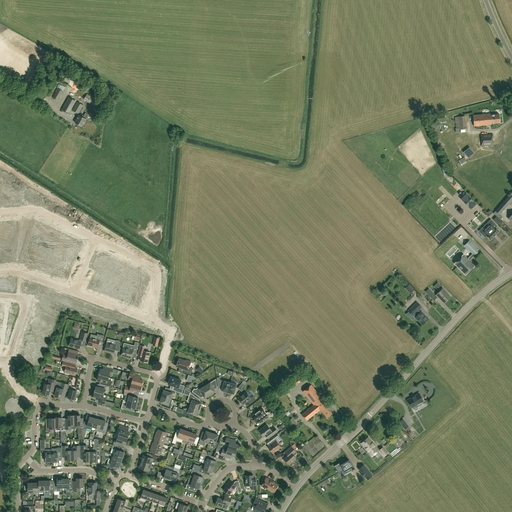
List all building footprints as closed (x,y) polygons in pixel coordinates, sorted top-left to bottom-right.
[(57,100),(63,91),(65,87),(60,84),(59,83),(57,88),(55,92),(56,92),(53,97),(57,100)] [(100,105),(102,103),(100,101),(87,94),(84,100),(97,107),(98,104),(100,105)] [(69,113),(76,101),(69,97),(62,109),(69,113)] [(78,114),(83,105),(77,101),(72,110),(78,114)] [(82,126),(88,115),(86,113),(84,116),(82,115),(82,116),(79,115),(75,122),(82,126)] [(500,122),(499,114),(490,115),(490,113),(473,115),(474,126),(491,124),(491,123),(500,122)] [(466,129),(465,116),(455,117),(456,128),(460,128),(460,129),(466,129)] [(481,146),(493,145),(493,134),(480,134),(481,146)] [(468,158),(474,153),(470,146),(463,152),(468,158)] [(448,190),(454,184),(450,180),(444,186),(448,190)] [(454,187),(449,191),(454,198),(464,189),(461,186),(456,190),(454,187)] [(14,189),(3,190),(4,198),(7,198),(7,199),(11,199),(11,198),(15,197),(14,189)] [(470,209),(476,203),(465,193),(460,198),(470,209)] [(509,203),(511,200),(511,196),(509,194),(502,202),(507,206),(509,203)] [(501,205),(495,211),(500,215),(505,209),(501,205)] [(498,225),(501,222),(496,216),(493,219),(498,225)] [(35,226),(31,235),(35,236),(33,239),(38,242),(39,240),(44,230),(41,229),(43,225),(40,224),(41,222),(37,220),(34,226),(35,226)] [(486,236),(490,240),(499,231),(495,227),(497,226),(491,220),(489,223),(490,224),(483,231),(482,230),(480,232),(485,237),(486,236)] [(8,222),(1,222),(2,234),(15,233),(16,226),(8,226),(8,222)] [(44,230),(39,240),(43,241),(44,239),(49,242),(55,230),(49,227),(47,232),(44,230)] [(55,230),(49,242),(54,244),(53,247),(57,248),(61,239),(58,237),(61,233),(55,230)] [(61,239),(58,247),(62,249),(63,247),(65,248),(66,248),(67,249),(69,245),(70,244),(70,243),(73,238),(67,236),(65,241),(61,239)] [(73,238),(67,249),(72,251),(71,253),(77,256),(80,249),(76,247),(79,241),(73,238)] [(469,260),(479,250),(469,240),(464,245),(472,254),(467,259),(463,254),(454,263),(465,275),(474,266),(469,260)] [(13,249),(1,251),(2,263),(9,262),(9,258),(12,258),(13,249)] [(95,253),(92,258),(96,260),(97,258),(102,261),(102,260),(106,252),(104,251),(104,250),(100,249),(100,250),(99,249),(97,254),(95,253)] [(106,252),(102,261),(107,263),(106,265),(110,267),(113,261),(110,260),(112,255),(111,255),(112,254),(108,252),(107,253),(106,252)] [(27,253),(23,265),(30,267),(31,264),(34,265),(38,256),(34,254),(33,256),(27,253)] [(39,257),(36,265),(40,267),(39,270),(67,281),(71,270),(72,271),(74,265),(71,264),(69,269),(55,264),(55,263),(39,257)] [(111,264),(109,269),(112,271),(113,270),(118,273),(119,272),(119,271),(120,270),(120,269),(121,268),(121,267),(122,266),(124,261),(120,260),(120,261),(117,259),(114,266),(111,264)] [(119,272),(118,273),(123,276),(127,278),(129,273),(126,271),(129,265),(127,264),(127,263),(124,261),(122,266),(121,267),(121,268),(120,269),(120,270),(119,271),(119,272)] [(137,275),(135,280),(142,283),(143,280),(150,282),(152,275),(146,273),(147,271),(142,270),(142,271),(141,271),(139,275),(137,275)] [(92,275),(89,281),(92,282),(90,289),(91,289),(91,290),(94,292),(95,291),(96,291),(100,280),(96,279),(97,276),(92,275)] [(100,280),(96,291),(97,292),(97,293),(100,294),(101,293),(102,293),(104,286),(107,287),(109,284),(110,281),(104,279),(104,281),(100,280)] [(107,287),(106,290),(109,291),(108,295),(114,298),(117,289),(111,287),(112,285),(111,285),(109,284),(107,287)] [(409,284),(405,288),(410,294),(414,290),(409,284)] [(137,285),(135,292),(143,295),(145,288),(137,285)] [(434,301),(437,297),(429,288),(425,292),(434,301)] [(444,303),(450,296),(442,288),(436,295),(444,303)] [(117,289),(114,298),(120,300),(121,295),(124,296),(126,292),(127,290),(124,289),(123,291),(117,289)] [(124,296),(124,297),(131,300),(130,305),(138,308),(141,300),(134,298),(135,295),(129,293),(128,292),(126,292),(124,296)] [(421,312),(419,310),(421,307),(417,303),(408,311),(413,315),(415,317),(422,325),(428,318),(421,311),(421,312)] [(86,342),(87,336),(88,333),(82,331),(80,340),(71,338),(69,346),(74,347),(74,346),(80,348),(81,341),(86,342)] [(103,342),(105,336),(101,335),(101,336),(97,335),(96,339),(90,337),(89,340),(88,340),(87,344),(88,344),(88,345),(98,347),(99,341),(103,342)] [(120,347),(121,342),(115,341),(114,344),(107,342),(105,351),(114,354),(116,346),(120,347)] [(136,353),(139,343),(135,342),(133,350),(123,347),(121,355),(122,356),(123,357),(125,357),(126,357),(131,358),(133,352),(136,353)] [(148,362),(150,353),(144,351),(145,347),(141,346),(138,355),(141,356),(140,361),(148,362)] [(76,363),(78,354),(69,352),(68,355),(64,354),(62,360),(76,363)] [(185,361),(179,359),(176,366),(184,369),(183,372),(191,375),(193,369),(189,367),(191,362),(186,360),(185,361)] [(77,369),(77,368),(75,367),(75,364),(63,361),(62,366),(66,367),(65,372),(65,374),(68,375),(69,373),(75,375),(75,373),(77,374),(78,370),(77,369)] [(116,372),(116,370),(106,367),(103,367),(103,369),(100,369),(100,371),(99,371),(98,374),(109,377),(109,374),(111,375),(112,372),(112,371),(116,372)] [(299,376),(296,371),(290,375),(294,380),(284,386),(288,391),(303,380),(300,375),(299,376)] [(103,385),(106,386),(110,387),(112,382),(108,380),(109,377),(98,374),(97,377),(98,378),(97,380),(100,381),(99,384),(103,385)] [(143,386),(144,381),(143,381),(143,380),(140,379),(141,376),(130,374),(129,379),(132,380),(131,383),(143,386)] [(175,391),(176,391),(182,393),(185,386),(180,384),(181,380),(171,377),(170,380),(169,380),(168,382),(168,383),(168,384),(176,387),(175,391)] [(228,392),(230,383),(220,380),(220,377),(217,378),(217,384),(220,383),(223,384),(221,390),(222,391),(223,392),(225,393),(226,392),(228,392)] [(80,379),(78,378),(76,386),(77,386),(76,387),(71,386),(71,385),(68,385),(66,391),(69,392),(68,398),(74,399),(76,393),(79,394),(82,382),(80,379)] [(49,391),(53,392),(56,380),(49,379),(48,384),(45,383),(43,388),(42,388),(41,393),(44,394),(45,393),(49,394),(49,391)] [(205,386),(211,395),(214,393),(213,393),(215,391),(212,385),(216,382),(216,379),(205,386)] [(131,383),(128,382),(127,387),(126,386),(124,391),(138,394),(139,391),(140,391),(141,391),(143,386),(131,383)] [(67,389),(68,385),(62,383),(60,388),(57,387),(55,396),(61,398),(62,395),(65,396),(66,391),(67,389)] [(236,384),(230,383),(228,392),(229,393),(229,394),(232,394),(233,394),(234,394),(236,384)] [(327,417),(331,413),(325,405),(327,404),(311,384),(302,391),(313,405),(302,414),(306,420),(320,409),(327,417)] [(106,386),(103,385),(102,388),(96,386),(94,392),(103,394),(106,386)] [(207,397),(211,395),(205,386),(200,389),(199,387),(196,389),(194,388),(192,392),(198,396),(200,393),(201,392),(205,398),(207,397)] [(176,391),(175,391),(170,389),(169,392),(164,390),(162,396),(172,400),(173,400),(170,399),(172,393),(175,394),(176,391)] [(138,397),(138,394),(124,391),(123,395),(126,395),(125,396),(127,398),(128,398),(128,401),(137,403),(138,398),(138,397)] [(95,401),(105,404),(107,395),(103,394),(94,392),(93,398),(95,399),(95,401)] [(251,399),(246,392),(238,399),(243,405),(248,401),(250,404),(256,399),(254,396),(251,399)] [(190,406),(200,410),(201,406),(200,406),(201,403),(195,401),(197,397),(190,393),(187,401),(188,402),(191,403),(190,406)] [(422,404),(421,402),(423,401),(419,393),(408,400),(412,408),(416,405),(417,407),(422,404)] [(171,403),(172,400),(162,396),(160,402),(166,404),(165,407),(170,409),(172,404),(171,403)] [(128,401),(123,400),(122,404),(122,406),(123,406),(122,409),(129,410),(130,407),(135,409),(137,403),(128,401)] [(199,413),(200,410),(190,406),(189,409),(186,408),(186,409),(184,408),(182,413),(188,416),(189,413),(197,415),(198,413),(199,413)] [(265,412),(262,408),(251,416),(256,422),(257,421),(259,424),(269,417),(265,412)] [(68,415),(68,418),(65,418),(65,424),(65,429),(66,429),(66,432),(71,432),(71,429),(74,429),(74,415),(68,415)] [(80,418),(80,415),(74,415),(74,429),(78,428),(78,430),(82,430),(83,428),(83,426),(83,418),(80,418)] [(52,429),(56,428),(56,417),(56,418),(49,418),(49,426),(46,426),(46,432),(52,432),(52,429)] [(65,431),(65,429),(65,424),(62,424),(62,417),(56,417),(56,428),(56,427),(59,427),(59,431),(65,431)] [(86,428),(92,430),(92,427),(95,418),(89,417),(87,427),(86,428)] [(98,428),(98,429),(103,430),(102,433),(105,434),(106,432),(107,427),(104,426),(105,421),(100,419),(98,428)] [(265,435),(268,438),(278,431),(274,426),(271,429),(267,424),(259,430),(263,436),(265,435)] [(128,431),(129,428),(120,425),(119,428),(118,428),(116,434),(115,434),(114,434),(127,438),(129,432),(128,431)] [(183,440),(186,431),(180,429),(178,435),(175,434),(172,443),(175,444),(177,438),(183,440)] [(168,440),(169,438),(167,437),(166,437),(167,433),(158,430),(157,432),(157,431),(155,435),(168,440)] [(186,431),(183,440),(182,442),(187,444),(191,433),(186,431)] [(209,443),(212,433),(210,433),(210,431),(208,431),(207,431),(206,431),(204,438),(201,437),(199,443),(204,445),(205,442),(209,443)] [(187,444),(193,446),(197,434),(191,433),(187,444)] [(212,433),(209,443),(212,444),(211,444),(213,447),(217,449),(219,443),(216,442),(218,435),(217,435),(217,434),(214,433),(214,434),(212,433)] [(123,444),(125,445),(127,438),(114,434),(114,436),(114,438),(117,439),(117,440),(115,440),(113,444),(117,445),(122,447),(123,444)] [(163,444),(164,440),(166,440),(166,441),(168,442),(168,440),(155,435),(154,439),(155,439),(154,441),(163,444)] [(273,453),(281,447),(277,443),(281,440),(278,435),(267,443),(269,446),(268,446),(273,453)] [(236,450),(238,445),(235,444),(236,441),(226,437),(224,443),(229,444),(227,447),(236,450)] [(379,450),(368,437),(361,443),(372,456),(379,450)] [(393,441),(398,446),(403,442),(398,437),(393,441)] [(162,448),(163,444),(154,441),(153,443),(151,446),(165,451),(168,452),(168,450),(165,449),(166,449),(163,448),(163,449),(162,448)] [(99,455),(99,449),(99,444),(94,444),(94,449),(93,449),(93,452),(90,452),(90,461),(97,461),(97,458),(99,458),(99,455)] [(62,456),(62,453),(61,446),(57,446),(54,450),(54,451),(54,453),(52,453),(52,462),(58,462),(58,456),(62,456)] [(65,459),(71,459),(71,448),(68,448),(68,446),(61,446),(62,453),(62,456),(62,457),(65,457),(65,459)] [(77,457),(80,457),(80,446),(74,446),(74,447),(71,447),(71,448),(71,459),(77,459),(77,457)] [(90,461),(90,452),(87,452),(87,449),(86,449),(86,446),(80,446),(80,457),(80,459),(84,459),(84,461),(90,461)] [(164,453),(165,451),(151,446),(150,450),(151,451),(150,452),(159,456),(161,451),(162,452),(164,453)] [(232,455),(234,456),(236,450),(227,447),(227,450),(222,449),(221,455),(231,458),(232,455)] [(289,464),(296,457),(293,454),(296,451),(291,447),(285,452),(287,455),(284,458),(284,460),(286,462),(287,462),(289,464)] [(379,450),(384,456),(388,453),(383,447),(379,450)] [(114,454),(123,457),(124,457),(125,454),(124,454),(125,452),(116,449),(114,454)] [(52,462),(52,453),(51,453),(51,450),(48,450),(42,450),(42,456),(46,456),(46,462),(52,462)] [(205,463),(213,466),(214,465),(215,465),(216,462),(215,461),(215,460),(210,458),(211,455),(202,452),(201,456),(203,457),(203,459),(206,461),(205,463)] [(121,462),(123,457),(114,454),(112,454),(111,456),(113,456),(112,459),(121,462)] [(141,462),(151,465),(154,466),(157,456),(151,454),(150,458),(143,455),(141,462)] [(122,463),(121,462),(112,459),(110,464),(107,463),(106,466),(112,469),(113,466),(119,468),(120,466),(121,466),(122,463)] [(350,468),(353,466),(349,459),(340,464),(340,465),(339,463),(334,466),(338,473),(343,471),(344,470),(344,471),(345,471),(346,473),(351,470),(350,468)] [(149,469),(151,465),(141,462),(139,468),(142,469),(141,472),(145,473),(150,475),(152,470),(149,469)] [(213,467),(213,466),(205,463),(204,466),(201,465),(200,466),(194,464),(192,469),(198,471),(196,475),(199,476),(200,472),(204,473),(205,470),(211,472),(212,471),(213,471),(214,468),(213,467)] [(170,480),(172,471),(166,469),(168,465),(165,464),(162,471),(165,472),(163,478),(170,480)] [(372,474),(365,466),(362,469),(369,477),(372,474)] [(172,471),(170,480),(176,482),(177,476),(181,477),(183,470),(180,469),(174,468),(173,471),(172,471)] [(203,477),(199,476),(196,475),(198,471),(192,469),(191,473),(194,474),(192,479),(201,482),(201,481),(202,481),(203,478),(202,478),(203,477)] [(256,479),(253,479),(253,475),(245,475),(245,485),(246,485),(246,488),(252,488),(257,488),(256,479)] [(60,487),(63,487),(63,478),(62,478),(62,477),(58,478),(58,479),(57,479),(57,484),(54,484),(54,491),(60,491),(60,487)] [(72,491),(72,485),(69,485),(69,478),(68,478),(68,477),(65,477),(64,478),(63,478),(63,487),(66,487),(66,491),(72,491)] [(274,492),(278,485),(272,482),(273,481),(266,477),(262,485),(274,492)] [(80,491),(80,487),(83,487),(83,478),(76,478),(76,481),(73,481),(73,491),(80,491)] [(201,482),(192,479),(189,478),(186,488),(191,490),(192,486),(199,488),(199,487),(200,488),(201,484),(200,484),(201,482)] [(240,487),(238,480),(235,482),(233,484),(229,481),(226,484),(227,485),(223,490),(229,494),(235,486),(237,488),(240,487)] [(44,490),(50,490),(50,493),(54,493),(54,491),(54,484),(54,483),(50,483),(50,481),(44,481),(44,490)] [(28,492),(33,492),(33,483),(28,483),(28,486),(24,486),(25,491),(28,491),(28,492)] [(96,491),(96,483),(89,483),(89,494),(90,494),(90,497),(91,498),(94,498),(94,499),(100,499),(100,491),(96,491)] [(147,499),(149,491),(143,489),(141,497),(147,499)] [(153,501),(155,493),(149,491),(147,499),(153,501)] [(159,503),(161,496),(155,493),(153,501),(159,503)] [(161,496),(159,503),(165,505),(167,498),(161,496)] [(229,505),(232,498),(225,496),(223,500),(217,498),(215,504),(224,507),(223,509),(227,509),(228,505),(229,505)] [(263,511),(268,503),(256,497),(253,504),(256,505),(254,511),(253,511),(263,511)] [(116,504),(123,507),(125,501),(118,498),(116,504)] [(179,509),(186,511),(188,506),(181,503),(179,509)]
